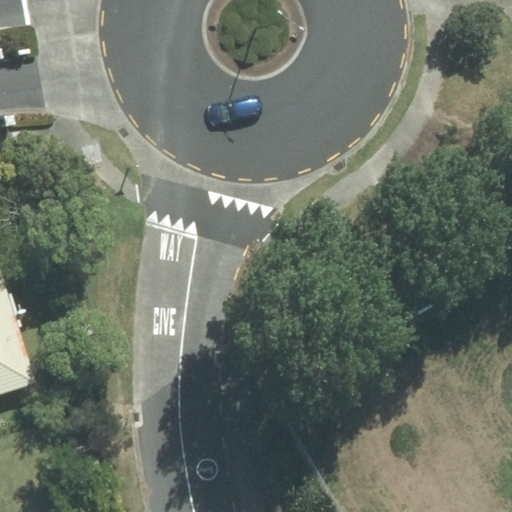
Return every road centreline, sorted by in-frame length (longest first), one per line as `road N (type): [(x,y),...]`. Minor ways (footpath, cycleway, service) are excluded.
road 1 (residential): [(381,0),(381,53),(365,92),(337,124),(301,146),(260,156),(218,152),(158,120),(137,93)]
road 2 (residential): [(137,93),(0,84)]
